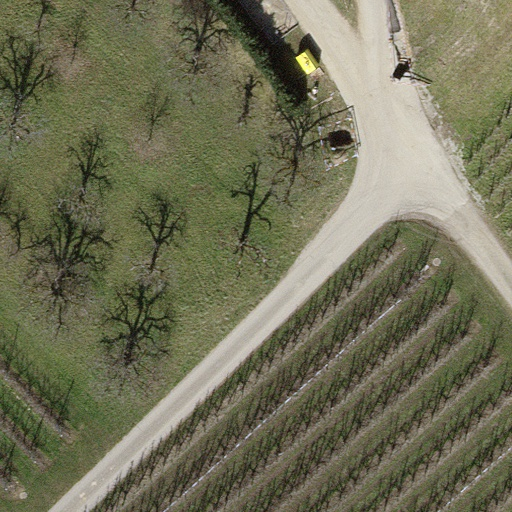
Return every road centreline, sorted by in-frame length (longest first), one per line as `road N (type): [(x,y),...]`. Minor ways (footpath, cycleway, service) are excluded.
road 1 (track): [(69,511),(418,168),(376,0)]
road 2 (track): [(511,298),(302,0)]
